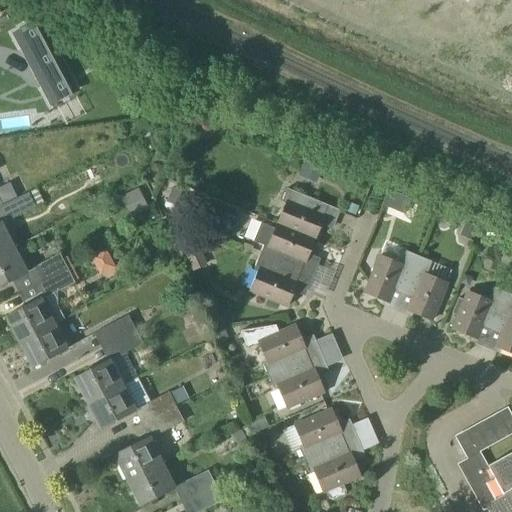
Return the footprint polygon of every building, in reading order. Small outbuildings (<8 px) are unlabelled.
[(41,19),(11,35),(49,108),(79,92),(41,19)] [(210,127),(207,122),(201,120),(197,123),(195,129),(198,134),(203,135),(209,132),(210,127)] [(119,173),(137,165),(133,156),(115,164),(119,173)] [(315,184),(321,168),(304,161),(297,177),(315,184)] [(0,187),(0,205),(15,198),(8,184),(0,187)] [(147,209),(137,189),(120,198),(130,218),(147,209)] [(285,205),(277,224),(314,240),(322,220),(333,224),(339,210),(286,189),(280,203),(285,205)] [(390,192),(383,207),(404,216),(410,200),(390,192)] [(0,208),(6,222),(34,209),(27,194),(0,206),(0,208)] [(259,224),(252,242),(263,247),(259,256),(312,277),(317,265),(306,261),(314,240),(277,224),(275,230),(259,224)] [(0,254),(11,249),(0,227),(0,254)] [(191,272),(205,266),(196,244),(182,250),(191,272)] [(11,249),(0,254),(0,286),(28,272),(21,258),(17,260),(11,249)] [(99,276),(114,269),(104,250),(90,258),(99,276)] [(402,294),(418,256),(405,251),(399,265),(379,256),(364,293),(386,302),(391,290),(402,294)] [(40,283),(66,270),(58,255),(33,268),(40,283)] [(258,271),(249,293),(287,308),(295,287),(306,291),(312,277),(259,256),(254,270),(258,271)] [(418,256),(402,294),(415,299),(410,312),(431,321),(446,284),(426,276),(431,262),(418,256)] [(66,270),(40,283),(48,297),(73,284),(66,270)] [(471,278),(462,275),(458,284),(467,287),(471,278)] [(491,330),(506,293),(494,288),(488,301),(467,293),(464,302),(457,299),(451,314),(457,317),(452,330),(473,339),(479,325),(491,330)] [(511,294),(506,293),(491,330),(503,335),(498,348),(511,354),(511,294)] [(42,299),(5,318),(18,343),(52,326),(63,320),(57,309),(49,313),(42,299)] [(100,349),(134,331),(126,317),(92,334),(100,349)] [(52,326),(18,343),(31,368),(68,348),(61,335),(57,337),(52,326)] [(267,377),(320,355),(314,342),(303,347),(294,326),(277,333),(274,326),(240,332),(246,348),(258,343),(266,363),(262,365),(267,377)] [(134,331),(100,349),(107,363),(141,345),(134,331)] [(133,355),(122,360),(131,385),(143,380),(133,355)] [(320,355),(267,377),(273,391),(278,389),(287,409),(323,392),(315,373),(326,368),(320,355)] [(87,405),(121,388),(108,363),(74,380),(87,405)] [(121,388),(87,405),(100,430),(133,412),(121,388)] [(167,393),(136,409),(144,424),(175,408),(167,393)] [(182,423),(175,408),(144,424),(151,437),(151,438),(182,423)] [(465,460),(478,453),(511,434),(511,419),(506,408),(453,437),(465,460)] [(331,410),(294,426),(303,447),(298,449),(303,461),(356,438),(351,426),(340,431),(331,410)] [(359,427),(368,452),(384,447),(374,421),(359,427)] [(151,437),(114,457),(127,482),(160,465),(154,453),(158,451),(151,438),(151,437)] [(356,438),(303,461),(304,462),(309,475),(314,473),(322,492),(325,491),(328,499),(332,500),(343,495),(345,491),(341,484),(359,477),(350,457),(362,452),(356,438)] [(465,460),(455,465),(481,511),(482,511),(486,510),(486,511),(511,511),(511,453),(487,467),(479,453),(478,453),(465,460)] [(160,465),(127,482),(140,507),(172,490),(173,490),(172,488),(160,465)] [(184,501),(214,487),(207,471),(177,486),(184,501)] [(214,487),(184,501),(189,511),(199,511),(221,501),(219,497),(226,494),(221,484),(214,487)] [(252,493),(250,504),(264,507),(267,496),(252,493)]
